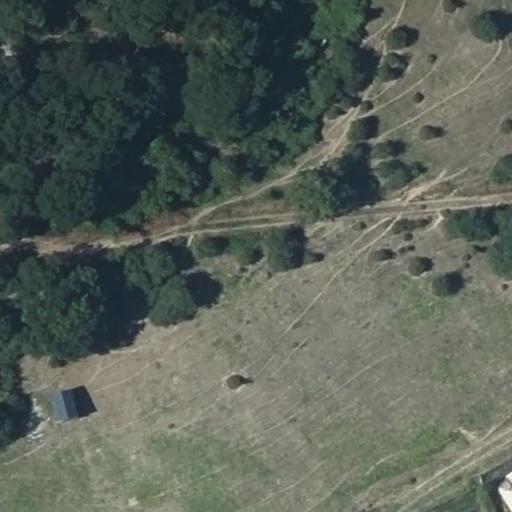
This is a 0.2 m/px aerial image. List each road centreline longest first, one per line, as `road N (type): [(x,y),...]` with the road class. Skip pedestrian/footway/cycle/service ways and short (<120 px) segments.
road 1 (track): [(511,190),(65,246),(0,240)]
road 2 (track): [(380,511),(511,429)]
